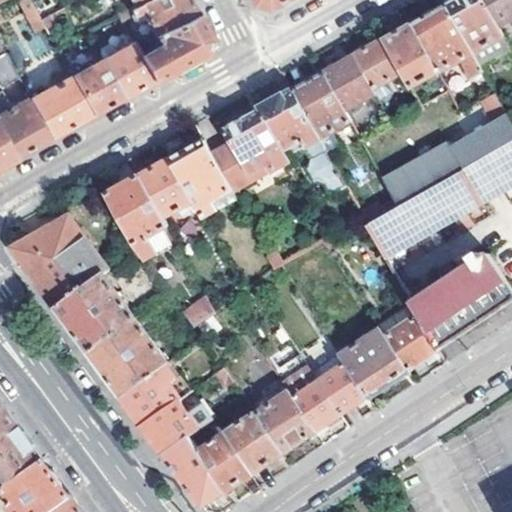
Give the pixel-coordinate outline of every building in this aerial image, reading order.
[(27,9),(42,36),(51,31),(43,17),(33,0),(19,0),(24,9),(27,9)] [(191,0),(147,0),(138,5),(131,9),(133,13),(144,9),(148,17),(157,34),(198,12),(191,0)] [(257,0),(261,6),(276,11),(295,0),(257,0)] [(474,56),(504,39),(499,31),(481,0),(459,0),(447,7),(474,56)] [(511,0),(481,0),(499,31),(511,22),(511,0)] [(470,82),(484,74),(474,56),(447,7),(428,17),(412,26),(439,75),(460,63),(470,82)] [(135,16),(138,22),(148,17),(144,9),(133,13),(131,9),(121,14),(125,21),(135,16)] [(206,49),(210,36),(198,12),(157,34),(161,40),(157,48),(144,55),(156,77),(174,67),(206,49)] [(59,27),(52,13),(43,17),(51,31),(59,27)] [(413,90),(439,75),(412,26),(398,34),(385,42),(404,75),(413,90)] [(37,58),(49,52),(40,35),(28,41),(37,58)] [(144,55),(136,40),(105,58),(125,94),(142,84),(156,77),(144,55)] [(373,92),(404,75),(385,42),(368,51),(355,58),(373,92)] [(0,68),(12,62),(5,50),(0,53),(0,68)] [(125,94),(105,58),(74,75),(95,111),(108,103),(125,94)] [(345,113),(376,97),(373,92),(355,58),(337,69),(324,76),(345,113)] [(65,128),(95,111),(74,75),(33,99),(54,134),(65,128)] [(321,141),(351,125),(345,113),(324,76),(309,84),(294,93),(321,141)] [(331,197),(347,188),(321,141),(294,93),(276,103),(260,111),(286,159),(303,148),(310,160),(309,167),(305,169),(314,185),(318,183),(325,185),(331,197)] [(33,99),(32,98),(0,115),(0,127),(16,155),(43,140),(54,134),(33,99)] [(211,156),(232,193),(251,181),(256,191),(274,181),(269,173),(288,162),(286,159),(260,111),(240,123),(224,132),(231,145),(211,156)] [(365,220),(385,256),(511,188),(511,123),(509,118),(384,182),(400,210),(386,218),(381,210),(365,220)] [(0,164),(2,163),(16,155),(0,127),(0,164)] [(195,206),(202,219),(217,210),(213,203),(232,193),(211,156),(204,144),(187,153),(171,161),(195,206)] [(140,180),(164,223),(195,206),(171,161),(154,171),(140,180)] [(138,252),(146,263),(170,249),(161,233),(168,230),(164,223),(140,180),(124,188),(108,196),(138,252)] [(29,272),(56,310),(104,276),(109,272),(70,218),(13,250),(29,272)] [(268,260),(275,272),(304,254),(297,243),(268,260)] [(474,266),(413,306),(427,331),(439,353),(501,311),(511,303),(511,289),(505,280),(489,256),(488,256),(486,254),(480,257),(477,253),(469,257),(474,266)] [(75,335),(89,354),(137,321),(104,276),(56,310),(64,320),(75,335)] [(186,316),(195,330),(215,316),(207,301),(186,316)] [(413,306),(378,328),(380,331),(408,373),(423,363),(439,353),(427,331),(413,306)] [(109,381),(121,398),(165,367),(168,365),(137,321),(89,354),(96,364),(109,381)] [(380,331),(341,357),(346,366),(369,399),(391,385),(408,373),(380,331)] [(194,347),(204,361),(213,355),(203,340),(194,347)] [(369,399),(346,366),(319,385),(341,418),(356,408),(369,399)] [(126,405),(143,428),(179,403),(181,402),(170,387),(177,382),(165,367),(121,398),(126,405)] [(233,384),(224,372),(216,378),(224,390),(233,384)] [(289,395),(294,402),(319,385),(311,373),(286,390),(289,395)] [(341,418),(319,385),(294,402),(317,434),(330,426),(341,418)] [(294,402),(289,395),(256,417),(283,456),(300,446),(317,434),(294,402)] [(0,497),(6,492),(44,460),(22,429),(11,414),(3,403),(0,405),(0,497)] [(148,435),(164,457),(189,441),(214,424),(202,406),(188,416),(179,403),(143,428),(148,435)] [(283,456),(256,417),(228,435),(255,476),(270,466),(283,456)] [(255,476),(228,435),(199,454),(226,495),(240,486),(255,476)] [(172,468),(203,510),(226,495),(199,454),(189,441),(164,457),(172,468)] [(53,511),(72,498),(65,489),(50,468),(44,460),(6,492),(14,505),(8,509),(10,511),(53,511)] [(82,511),(79,507),(72,498),(53,511),(82,511)]
